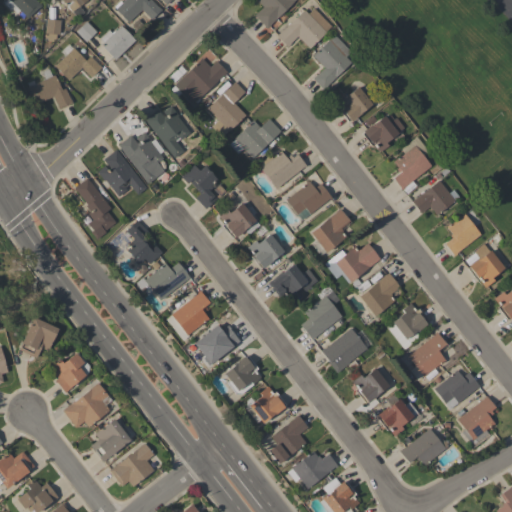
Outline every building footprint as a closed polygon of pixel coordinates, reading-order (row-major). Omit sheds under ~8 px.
[(9,0),(35,0),(41,5),(38,8),(37,8),(27,18),(9,0)] [(85,0),(78,7),(83,13),(76,18),(66,5),(65,6),(60,0),(85,0)] [(127,23),(114,9),(115,8),(113,7),(120,1),(121,2),(123,0),(145,0),(146,1),(147,0),(150,0),(157,7),(158,7),(161,10),(150,20),(141,10),(127,23)] [(294,0),(266,28),(253,15),(262,7),(256,0),(294,0)] [(330,26),(324,32),(325,32),(309,48),(297,36),(286,47),(276,36),(298,14),(296,13),(300,9),(302,10),(303,9),(307,14),(313,8),(330,26)] [(58,35),(44,33),(45,26),(43,26),(44,20),(45,20),(45,19),(60,20),(58,35)] [(131,26),(136,20),(142,25),(136,31),(131,26)] [(96,32),(85,42),(75,31),(85,21),(96,32)] [(114,60),(100,45),(103,42),(99,38),(107,30),(110,33),(114,29),(115,30),(120,25),(134,40),(114,60)] [(349,52),(344,57),(350,62),(326,85),(327,86),(323,90),(312,78),(316,74),(316,75),(323,68),(311,55),(333,34),(349,52)] [(67,80),(62,75),(61,76),(57,73),(59,71),(54,66),(64,56),(60,51),(67,44),(72,48),(84,60),(89,56),(100,67),(90,77),(81,67),(67,80)] [(222,76),(223,78),(219,81),(218,79),(198,98),(199,100),(196,103),(195,102),(191,105),(172,85),(201,58),(209,67),(215,61),(226,72),(222,76)] [(44,79),(41,72),(47,68),(51,76),(53,75),(60,88),(63,86),(71,103),(58,109),(52,96),(36,104),(28,87),(44,79)] [(210,127),(217,120),(206,108),(233,82),(243,92),(232,103),(244,115),(228,131),(227,131),(221,137),(210,127)] [(371,105),(350,122),(349,120),(347,121),(337,109),(339,107),(334,100),(342,93),(344,96),(356,86),(371,105)] [(143,119),(156,109),(160,113),(170,106),(177,115),(176,116),(189,133),(180,140),(178,137),(174,140),(182,151),(173,158),(143,119)] [(385,143),(387,146),(379,152),(374,145),(371,147),(360,134),(362,132),(362,131),(372,124),(383,115),(385,117),(389,114),(393,119),(395,117),(403,127),(398,131),(403,136),(395,143),(391,138),(385,143)] [(242,148),(237,154),(228,145),(233,139),(252,120),(259,127),(268,119),(279,131),(260,150),(263,153),(257,159),(254,156),(251,158),(242,148)] [(117,145),(130,135),(137,144),(139,142),(135,138),(143,132),(150,141),(149,142),(162,159),(155,164),(159,169),(153,174),(156,177),(147,184),(117,145)] [(402,188),(403,189),(401,190),(392,178),(399,172),(392,162),(396,158),(397,159),(404,154),(400,148),(410,141),(413,145),(414,145),(430,166),(402,188)] [(145,188),(136,195),(128,185),(124,188),(126,190),(117,197),(104,180),(103,181),(96,172),(106,164),(102,159),(115,149),(145,188)] [(275,189),(255,163),(264,154),(267,156),(268,154),(272,158),(278,154),(277,153),(280,151),(285,158),(289,154),(291,157),(291,158),(291,159),(296,154),(305,166),(304,167),(303,167),(275,189)] [(194,198),(199,193),(194,189),(195,188),(189,181),(187,183),(180,177),(193,165),(198,171),(204,165),(210,171),(208,172),(216,179),(212,183),(214,186),(212,189),(211,188),(208,191),(213,196),(211,198),(213,200),(205,209),(194,198)] [(110,208),(106,211),(115,222),(103,231),(105,233),(98,238),(87,224),(91,220),(87,214),(89,212),(85,206),(86,205),(73,188),(86,178),(110,208)] [(448,193),(451,190),(457,198),(453,200),(454,201),(436,215),(429,207),(420,214),(410,201),(413,199),(413,200),(438,180),(448,193)] [(305,184),(304,183),(307,181),(313,188),(319,183),(330,198),(329,199),(328,199),(309,214),(304,208),(296,215),(284,200),(305,184)] [(257,212),(251,217),(255,221),(234,238),(233,237),(231,238),(221,225),(223,224),(218,217),(226,210),(229,213),(247,198),(257,212)] [(337,210),(338,208),(349,221),(339,229),(345,237),(325,253),(324,251),(320,255),(310,243),(314,239),(309,233),(337,210)] [(455,253),(456,254),(453,256),(444,244),(451,238),(449,235),(451,234),(445,227),(448,224),(449,225),(463,214),(465,216),(468,213),(474,220),(470,222),(480,234),(455,253)] [(149,264),(143,259),(137,265),(131,259),(132,258),(130,256),(131,255),(125,250),(129,246),(127,245),(133,239),(129,235),(127,238),(123,234),(126,232),(125,231),(136,220),(146,231),(142,236),(152,247),(154,245),(161,252),(149,264)] [(283,252),(272,261),(262,269),(261,268),(259,269),(249,256),(251,255),(246,247),(254,241),(256,244),(269,234),(283,252)] [(323,264),(331,258),(334,261),(354,246),(357,250),(367,243),(379,259),(349,282),(348,281),(346,283),(340,274),(335,279),(323,264)] [(467,269),(468,267),(467,266),(476,260),(476,261),(496,246),(510,265),(503,271),(502,270),(491,278),(493,281),(484,288),(479,280),(477,282),(467,269)] [(144,280),(159,267),(164,263),(168,269),(177,262),(189,278),(188,279),(187,278),(159,301),(152,291),(145,296),(135,283),(142,277),(144,280)] [(316,281),(309,287),(309,288),(305,291),(301,286),(294,291),(296,294),(284,304),(267,283),(270,281),(281,272),(282,273),(292,264),(301,274),(307,269),(316,281)] [(358,296),(388,273),(398,287),(390,293),(390,295),(394,300),(373,316),(358,296)] [(511,317),(509,320),(508,319),(506,320),(496,307),(498,306),(492,299),(501,292),(504,295),(511,288),(511,317)] [(197,294),(196,293),(199,291),(208,303),(204,306),(206,309),(203,312),(208,319),(204,323),(203,322),(186,335),(170,314),(197,294)] [(312,338),(313,339),(311,340),(299,325),(308,318),(303,312),(308,308),(324,296),(325,296),(331,291),(338,300),(331,305),(340,316),(312,338)] [(391,322),(403,312),(401,310),(409,303),(415,310),(417,308),(427,321),(425,322),(426,324),(418,330),(421,334),(412,341),(409,336),(404,340),(391,322)] [(57,328),(47,351),(40,348),(35,358),(18,350),(33,317),(57,328)] [(214,327),(213,326),(216,324),(222,332),(223,331),(226,333),(230,330),(239,341),(237,343),(237,342),(228,349),(231,352),(212,367),(193,343),(214,327)] [(366,348),(348,362),(349,363),(336,373),(327,362),(328,361),(319,351),(322,348),(323,349),(349,328),(366,348)] [(434,334),(434,333),(436,331),(445,343),(438,349),(441,353),(439,354),(444,360),(422,376),(406,356),(434,334)] [(83,362),(78,366),(84,375),(70,387),(64,393),(54,380),(57,378),(53,373),(55,371),(51,366),(59,359),(62,363),(75,352),(83,362)] [(225,383),(228,380),(223,373),(236,363),(235,362),(243,356),(244,357),(247,355),(257,369),(254,370),(260,377),(251,384),(252,385),(239,394),(234,394),(225,383)] [(387,386),(376,394),(377,395),(367,403),(366,402),(364,404),(353,391),(357,388),(351,381),(359,375),(361,377),(373,368),(387,386)] [(453,373),(452,372),(455,369),(461,377),(467,372),(479,387),(477,388),(476,388),(449,409),(433,389),(437,385),(433,379),(438,376),(442,381),(453,373)] [(61,410),(70,403),(71,403),(90,388),(97,382),(110,400),(104,405),(104,406),(106,405),(107,407),(107,409),(109,410),(88,427),(83,421),(75,428),(61,410)] [(273,415),(272,414),(262,423),(248,405),(260,396),(258,393),(267,386),(272,393),(274,391),(284,404),(282,406),(283,407),(273,415)] [(486,396),(494,407),(490,411),(492,413),(488,416),(494,424),(490,427),(489,426),(484,430),(487,433),(471,445),(461,432),(464,429),(456,419),(486,396)] [(403,405),(408,402),(416,412),(399,426),(402,429),(393,436),(387,429),(385,431),(375,418),(377,416),(376,414),(386,407),(387,408),(398,399),(403,405)] [(306,427),(298,434),(304,443),(277,464),(267,451),(275,445),(269,437),(294,418),(294,417),(297,415),(306,427)] [(129,440),(102,462),(89,446),(98,439),(93,434),(98,430),(95,426),(98,424),(101,428),(102,427),(101,426),(105,423),(106,424),(113,419),(129,440)] [(444,448),(422,466),(418,460),(416,461),(414,458),(407,463),(398,451),(399,450),(400,450),(428,428),(444,448)] [(108,470),(115,464),(116,465),(143,443),(152,454),(145,460),(152,470),(131,486),(127,481),(120,486),(108,470)] [(0,481),(0,458),(8,452),(12,458),(21,451),(33,466),(5,488),(0,481)] [(285,472),(312,451),(316,456),(317,455),(320,459),(327,454),(336,466),(334,467),(306,488),(298,479),(293,483),(285,472)] [(56,497),(50,502),(36,511),(34,511),(32,509),(28,511),(25,507),(23,509),(15,499),(28,488),(25,485),(33,479),(40,487),(45,483),(56,497)] [(354,494),(352,496),(358,503),(349,510),(351,511),(349,511),(330,511),(320,499),(332,490),(331,489),(341,481),(342,483),(344,481),(354,494)] [(511,511),(494,511),(504,504),(498,495),(510,486),(511,487),(511,488),(511,489),(511,511)] [(49,511),(62,502),(69,511),(49,511)]
